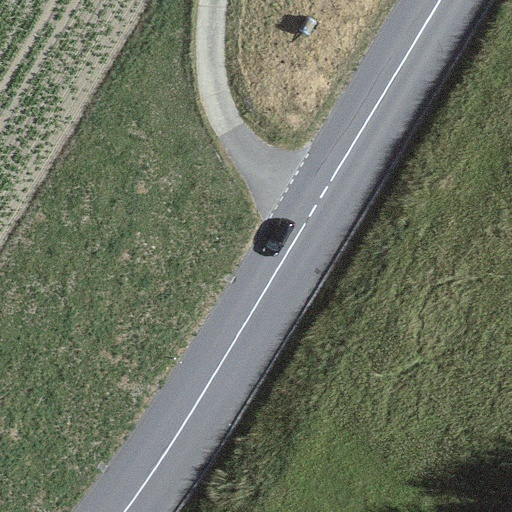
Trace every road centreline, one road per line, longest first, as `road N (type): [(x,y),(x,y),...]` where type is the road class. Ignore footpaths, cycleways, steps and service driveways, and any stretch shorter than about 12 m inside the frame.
road 1 (secondary): [(124,511),(440,0)]
road 2 (track): [(312,210),(231,132),(212,67),(217,0)]
